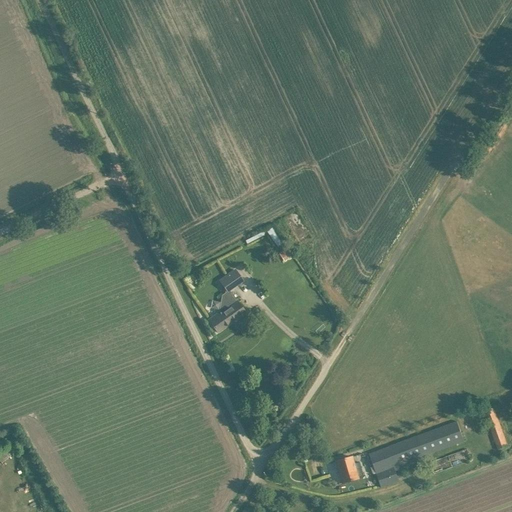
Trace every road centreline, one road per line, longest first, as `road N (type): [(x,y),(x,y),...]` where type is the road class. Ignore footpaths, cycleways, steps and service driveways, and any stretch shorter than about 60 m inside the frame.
road 1 (unclassified): [(121,173),(259,469),(338,347)]
road 2 (track): [(338,347),(511,75)]
road 3 (track): [(232,511),(259,469),(261,485),(340,500),(396,487)]
road 4 (unclassified): [(41,0),(121,173)]
road 5 (unclassified): [(121,173),(0,233)]
